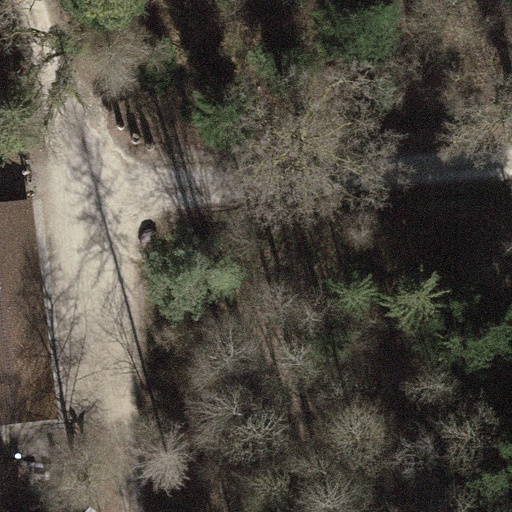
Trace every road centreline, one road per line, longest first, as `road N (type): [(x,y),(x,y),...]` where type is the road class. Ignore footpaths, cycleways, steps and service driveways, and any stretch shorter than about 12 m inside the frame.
road 1 (track): [(511,159),(93,195)]
road 2 (track): [(93,195),(129,511)]
road 3 (track): [(30,0),(93,195)]
